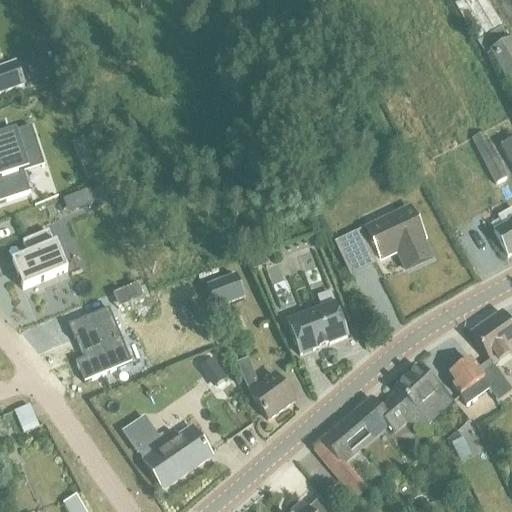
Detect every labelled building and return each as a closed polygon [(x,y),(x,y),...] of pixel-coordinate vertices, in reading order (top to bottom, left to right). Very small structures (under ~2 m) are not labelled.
[(485,0),(461,0),(454,4),(476,42),(477,41),(511,102),(511,40),(504,27),(502,29),(485,0)] [(52,77),(44,54),(33,58),(25,61),(24,61),(33,84),(52,77)] [(20,76),(16,65),(15,65),(0,70),(0,95),(23,87),(24,87),(20,76)] [(0,200),(1,204),(34,190),(25,171),(30,169),(23,153),(39,147),(29,124),(6,134),(1,122),(0,122),(0,200)] [(494,185),(507,179),(483,134),(471,140),(494,185)] [(511,140),(500,148),(511,169),(511,140)] [(89,156),(78,160),(87,183),(98,178),(89,156)] [(84,193),(77,196),(82,209),(83,210),(96,205),(90,191),(84,193)] [(501,227),(492,232),(506,258),(511,254),(511,210),(496,219),(499,223),(501,227)] [(408,270),(429,260),(421,243),(423,242),(408,212),(366,232),(381,262),(400,253),(408,270)] [(17,271),(15,272),(23,292),(67,273),(55,246),(53,247),(48,234),(30,241),(22,245),(24,248),(26,252),(28,258),(20,261),(20,262),(16,263),(17,264),(18,267),(20,270),(19,271),(17,271)] [(335,246),(350,277),(374,266),(364,244),(360,246),(356,238),(360,236),(360,235),(335,246)] [(206,290),(214,312),(244,300),(235,278),(206,290)] [(138,288),(115,298),(121,312),(144,302),(138,288)] [(155,298),(143,303),(162,348),(173,344),(155,298)] [(339,304),(290,323),(303,356),(351,338),(339,304)] [(72,326),(67,328),(74,344),(76,343),(84,361),(75,364),(84,385),(131,365),(108,311),(72,326)] [(511,329),(501,314),(469,336),(489,364),(492,368),(511,354),(511,351),(510,349),(511,348),(511,329)] [(213,359),(200,369),(213,388),(227,378),(213,359)] [(269,421),(293,404),(275,378),(260,389),(255,379),(248,360),(237,365),(244,384),(250,396),(269,421)] [(469,362),(448,377),(455,386),(452,388),(466,408),(476,401),(490,391),(499,404),(511,395),(492,368),(489,364),(477,373),(469,362)] [(373,403),(314,453),(356,502),(364,494),(340,465),(386,427),(393,435),(406,424),(424,426),(448,404),(417,371),(393,394),(398,399),(382,413),(373,403)] [(22,411),(14,414),(24,436),(39,430),(38,429),(35,422),(32,415),(29,408),(22,411)] [(192,430),(167,447),(162,438),(158,441),(144,420),(123,435),(137,456),(139,455),(144,463),(142,464),(163,493),(212,459),(192,430)] [(68,511),(84,511),(76,498),(64,504),(68,511)]
